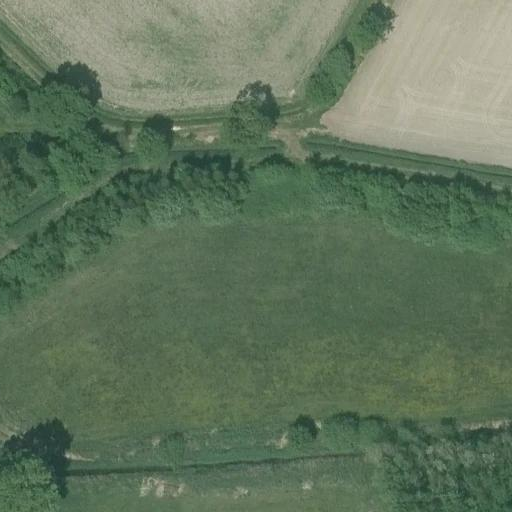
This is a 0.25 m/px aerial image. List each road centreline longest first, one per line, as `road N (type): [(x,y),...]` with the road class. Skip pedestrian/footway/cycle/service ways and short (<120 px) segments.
road 1 (track): [(113,129),(286,124),(303,162),(511,193)]
road 2 (track): [(376,0),(323,105),(307,121),(286,124)]
